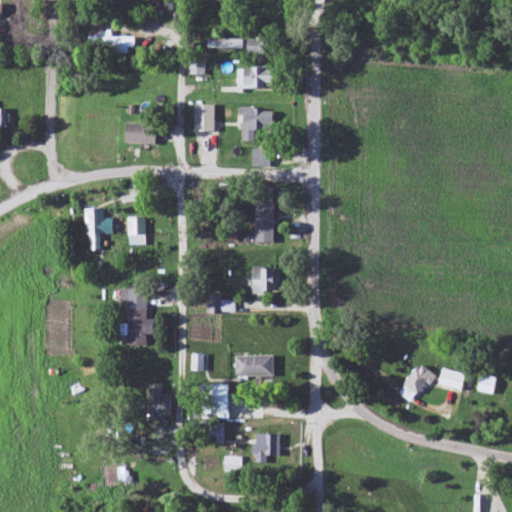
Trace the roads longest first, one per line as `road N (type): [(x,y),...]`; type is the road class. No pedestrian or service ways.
road 1 (residential): [(184,173),(181,445),(188,484),(256,498),(317,488)]
road 2 (tertiary): [(317,341),(319,0)]
road 3 (tertiary): [(0,211),(82,178),(316,175)]
road 4 (tertiary): [(317,341),(349,401),(393,431),(511,459)]
road 5 (residential): [(54,185),(53,0)]
road 6 (residential): [(184,173),(179,0)]
road 7 (residential): [(317,511),(317,341)]
